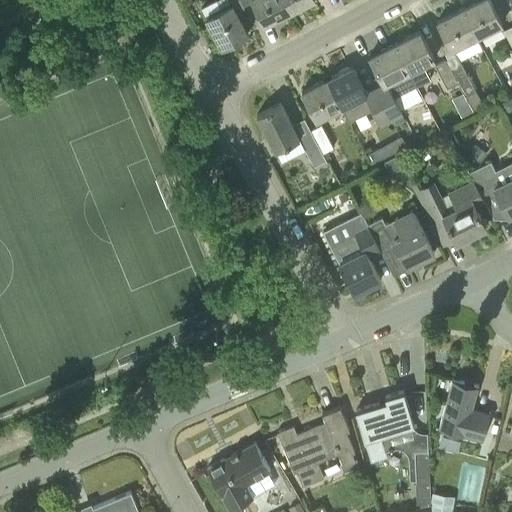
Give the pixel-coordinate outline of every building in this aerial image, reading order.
[(245,7),(243,3),(241,0),(237,0),(231,3),(229,0),(217,0),(202,8),(206,17),(222,46),(247,33),(236,12),(245,7)] [(241,0),(243,3),(248,0),(251,0),(265,24),(290,11),(283,0),(241,0)] [(283,0),(290,11),(310,0),(283,0)] [(502,23),(489,0),(476,0),(462,8),(477,36),(502,23)] [(447,58),(458,81),(474,110),(484,105),(460,60),(483,48),(476,36),(477,36),(462,8),(437,20),(452,49),(453,49),(456,54),(447,58)] [(511,24),(503,29),(511,46),(511,24)] [(419,29),(394,43),(416,85),(430,78),(423,64),(434,59),(419,29)] [(389,115),(401,109),(394,96),(416,85),(394,43),(369,56),(383,83),(375,87),(389,115)] [(447,87),(458,81),(447,58),(436,64),(447,87)] [(389,115),(375,87),(365,92),(352,65),(327,78),(341,106),(349,120),(371,108),(378,121),(389,115)] [(316,119),(341,106),(327,78),(302,91),(316,119)] [(511,106),(511,100),(510,98),(501,102),(504,108),(510,111),(511,106)] [(299,136),(281,102),(257,114),(275,150),(299,136)] [(321,123),(310,129),(315,138),(322,152),(333,147),(321,123)] [(303,143),(305,147),(314,166),(326,160),(322,152),(315,138),(303,143)] [(487,153),(475,144),(468,154),(480,162),(487,153)] [(377,146),(366,152),(373,166),(384,160),(377,146)] [(484,200),(497,193),(508,215),(511,213),(511,178),(502,184),(495,169),(490,160),(469,171),(474,179),(484,200)] [(448,192),(456,208),(450,211),(434,180),(422,186),(418,178),(412,181),(424,204),(439,238),(451,232),(456,241),(486,226),(478,209),(476,210),(474,205),(484,200),(474,179),(448,192)] [(368,223),(382,251),(383,251),(395,275),(409,268),(408,265),(434,252),(413,209),(394,219),(394,218),(385,223),(382,216),(367,223),(367,224),(368,223)] [(354,292),(381,279),(370,257),(382,251),(368,223),(367,224),(356,230),(358,233),(331,247),(354,292)] [(479,385),(452,378),(439,427),(482,439),(482,440),(484,440),(491,411),(490,411),(489,415),(472,410),(479,385)] [(414,424),(403,390),(385,395),(386,400),(356,409),(369,454),(371,461),(387,457),(385,450),(390,449),(393,448),(392,444),(389,445),(387,438),(401,433),(400,428),(414,424)] [(318,461),(339,453),(343,463),(355,458),(352,451),(355,450),(347,429),(349,429),(340,405),(322,412),(326,422),(297,433),(293,424),(277,431),(294,472),(297,471),(302,485),(324,476),(318,461)] [(253,496),(245,483),(271,469),(258,445),(240,455),(237,450),(207,467),(223,494),(231,508),(253,496)] [(431,509),(429,475),(429,457),(428,449),(414,449),(416,510),(431,509)] [(131,490),(78,511),(138,511),(139,511),(131,490)] [(430,499),(431,509),(430,511),(451,511),(454,496),(432,493),(430,499)] [(289,511),(303,511),(299,502),(288,508),(289,511)]
